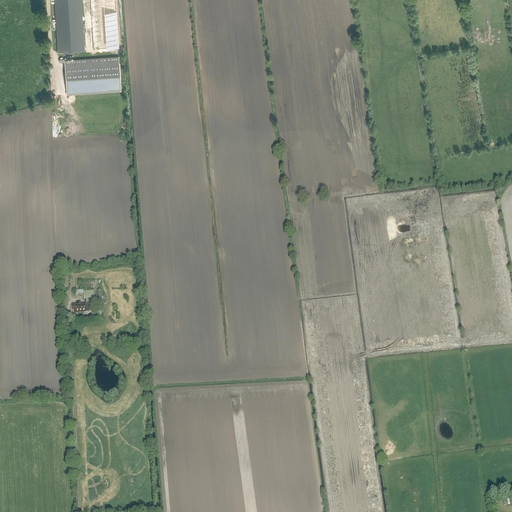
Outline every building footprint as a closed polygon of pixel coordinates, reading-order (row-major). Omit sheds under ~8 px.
[(53,0),(57,52),(64,52),(64,54),(78,53),(78,51),(84,51),(81,0),(53,0)] [(86,0),(91,50),(97,49),(97,51),(111,50),(111,48),(117,48),(112,0),(86,0)] [(64,59),(59,60),(59,63),(64,62),(66,95),(120,91),(118,57),(64,61),(64,59)] [(60,288),(68,288),(68,271),(60,271),(60,288)] [(83,290),(75,290),(75,294),(83,294),(84,299),(85,299),(86,303),(72,304),(72,310),(74,310),(74,313),(87,312),(90,312),(90,306),(95,305),(94,290),(83,291),(83,290)]
